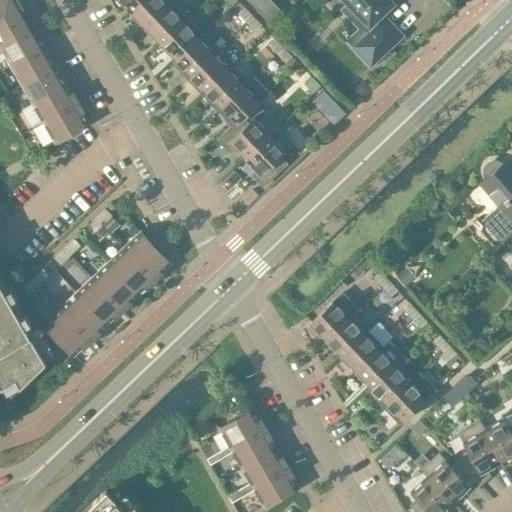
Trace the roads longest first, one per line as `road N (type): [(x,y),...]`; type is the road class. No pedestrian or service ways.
road 1 (secondary): [(230,285),(502,26)]
road 2 (residential): [(64,0),(230,285)]
road 3 (residential): [(360,511),(230,285)]
road 4 (secondary): [(230,285),(147,368),(70,426)]
